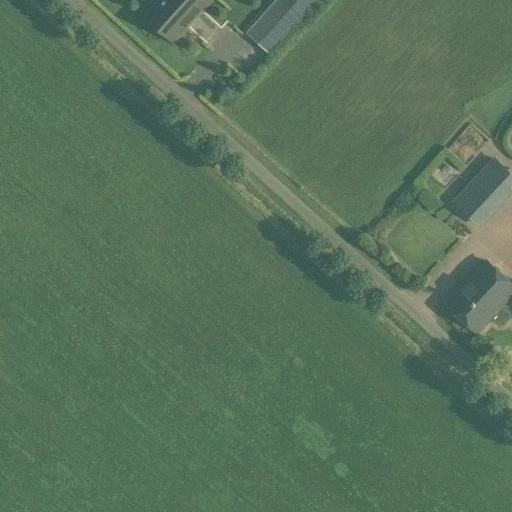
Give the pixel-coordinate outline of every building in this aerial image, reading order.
[(200,12),(210,0),(160,0),(146,16),(173,41),(185,28),(200,12)] [(280,0),(275,0),(246,33),(271,54),(302,19),(280,0)] [(433,95),(418,112),(443,134),(480,92),(455,70),(445,82),(436,74),(424,87),(433,95)] [(391,142),(381,153),(406,176),(443,134),(418,112),(403,128),(394,120),(382,134),(391,142)] [(511,191),(511,172),(494,156),(454,201),(481,226),(511,191)] [(478,332),(491,318),(499,325),(503,324),(511,316),(511,312),(503,305),(511,294),(511,284),(487,261),(447,304),(478,332)]
